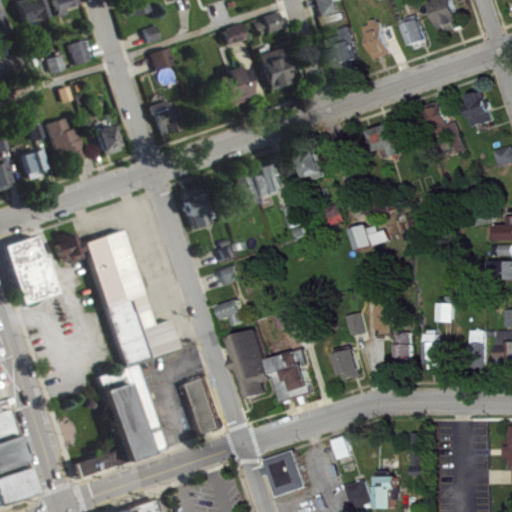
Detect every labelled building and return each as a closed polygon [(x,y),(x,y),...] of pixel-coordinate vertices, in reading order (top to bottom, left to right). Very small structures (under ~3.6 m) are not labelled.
[(41,0),(15,0),(21,19),(45,12),(41,0)] [(73,0),(62,4),(65,11),(56,14),(51,0),(73,0)] [(124,0),(131,25),(149,20),(143,0),(124,0)] [(191,2),(190,0),(166,0),(170,9),(191,2)] [(323,26),(343,19),(336,0),(334,0),(316,6),(323,26)] [(469,34),(456,2),(435,10),(449,43),(469,34)] [(0,43),(10,40),(2,18),(0,18),(0,43)] [(285,36),(281,20),(265,25),(270,41),(285,36)] [(409,27),(415,54),(432,50),(426,23),(409,27)] [(386,28),(369,33),(380,68),(397,63),(386,28)] [(228,53),(247,47),(242,32),(223,39),(228,53)] [(145,38),(149,52),(162,47),(158,33),(145,38)] [(342,76),(366,68),(355,34),(345,38),(347,44),(333,48),(342,76)] [(82,36),(67,42),(74,62),(89,57),(87,49),(82,36)] [(93,69),(87,48),(70,53),(76,74),(93,69)] [(45,56),(59,51),(63,65),(49,70),(45,56)] [(294,92),(283,56),(260,63),(271,98),(294,92)] [(175,74),(172,57),(153,61),(156,78),(175,74)] [(0,67),(0,81),(1,85),(23,79),(19,62),(0,67)] [(49,67),(53,81),(67,78),(63,63),(49,67)] [(243,73),(219,82),(232,114),(256,104),(243,73)] [(500,130),(494,108),(488,109),(486,100),(474,104),(477,113),(474,113),(481,135),(500,130)] [(172,127),(176,126),(173,109),(154,112),(161,143),(175,141),(172,127)] [(48,132),(61,172),(86,164),(77,135),(70,138),(66,126),(48,132)] [(407,162),(397,130),(377,136),(387,168),(407,162)] [(34,149),(46,145),(41,131),(29,136),(34,149)] [(97,139),(106,165),(123,158),(114,133),(97,139)] [(452,143),(454,163),(469,161),(467,142),(452,143)] [(511,156),(502,160),(508,175),(511,173),(511,156)] [(29,188),(48,182),(41,158),(22,164),(29,188)] [(305,164),(310,185),(328,181),(323,160),(305,164)] [(0,170),(0,199),(13,195),(5,169),(0,170)] [(263,183),(256,184),(261,207),(283,202),(276,172),(261,175),(263,183)] [(241,217),(259,212),(252,184),(234,188),(241,217)] [(210,234),(206,197),(186,200),(189,236),(210,234)] [(310,233),(303,213),(291,217),(297,237),(310,233)] [(331,216),(335,234),(350,230),(347,213),(331,216)] [(385,240),(382,232),(357,239),(363,259),(396,249),(393,238),(385,240)] [(511,248),(511,232),(498,233),(498,249),(511,248)] [(64,273),(87,264),(77,238),(59,246),(61,251),(56,253),(64,273)] [(153,334),(125,238),(86,250),(123,374),(180,357),(172,328),(153,334)] [(56,303),(38,243),(4,254),(21,314),(56,303)] [(511,262),(511,252),(502,253),(502,263),(511,262)] [(224,270),(238,267),(236,254),(221,257),(224,270)] [(511,269),(498,270),(498,282),(511,281),(511,269)] [(245,289),(240,273),(222,279),(227,295),(245,289)] [(383,341),(399,341),(398,303),(382,303),(383,341)] [(238,334),(252,331),(246,308),(226,313),(230,328),(237,326),(238,334)] [(442,330),(459,330),(459,312),(443,311),(442,330)] [(297,334),(313,329),(309,314),(293,319),(297,334)] [(358,344),(373,342),(370,321),(355,323),(358,344)] [(234,347),(240,368),(236,369),(240,379),(244,378),(253,408),(274,402),(271,391),(279,388),(264,338),(234,347)] [(448,350),(445,350),(445,339),(433,339),(434,377),(449,377),(448,350)] [(492,339),(476,339),(477,370),(492,370),(492,339)] [(511,339),(503,339),(504,371),(511,371),(511,339)] [(404,370),(420,370),(419,340),(403,341),(404,370)] [(368,384),(362,356),(342,361),(348,389),(368,384)] [(287,411),(321,401),(309,358),(275,367),(287,411)] [(158,437),(139,372),(100,384),(125,470),(166,457),(160,436),(158,437)] [(184,392),(200,445),(226,437),(210,384),(184,392)] [(0,511),(6,511),(36,504),(11,417),(0,419),(0,511)] [(418,484),(432,484),(431,441),(417,442),(418,484)] [(357,464),(350,444),(338,448),(344,468),(357,464)] [(122,457),(75,472),(79,486),(126,471),(122,457)] [(282,506),(314,496),(302,459),(270,468),(282,506)] [(401,511),(401,497),(405,497),(405,485),(396,485),(396,480),(384,480),(384,511),(401,511)] [(358,511),(379,511),(372,488),(353,494),(358,511)]
